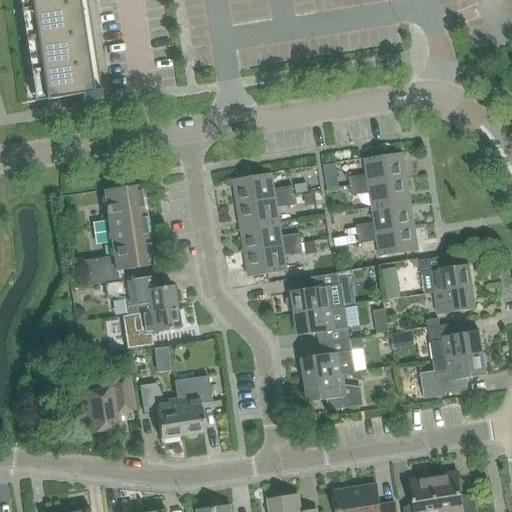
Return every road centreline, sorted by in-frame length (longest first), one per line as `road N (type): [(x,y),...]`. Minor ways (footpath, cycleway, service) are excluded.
road 1 (residential): [(280,462),(268,343),(211,282),(184,134)]
road 2 (residential): [(11,459),(173,483),(280,462)]
road 3 (residential): [(184,134),(435,98)]
road 4 (residential): [(280,462),(511,432)]
road 5 (residential): [(0,161),(184,134)]
